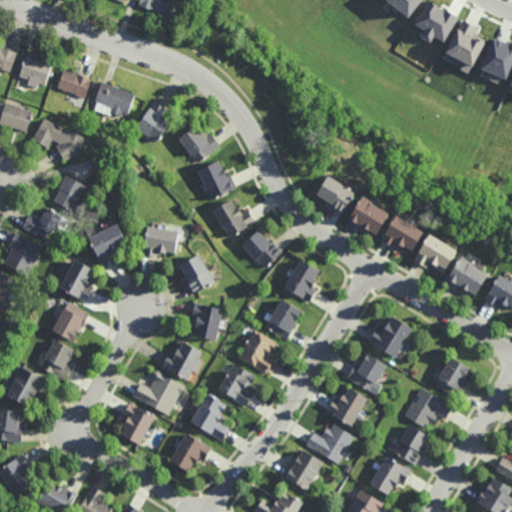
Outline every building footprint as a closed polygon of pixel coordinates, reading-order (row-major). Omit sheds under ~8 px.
[(172,0),(167,14),(139,4),(140,0),(172,0)] [(411,17),(421,0),(388,0),(387,2),(411,17)] [(459,16),(428,0),(416,25),(425,30),(421,37),(431,42),(434,36),(445,42),(459,16)] [(475,34),(479,28),(463,19),(446,53),(464,62),(461,69),(469,73),(487,40),(475,34)] [(481,68),(507,79),(511,66),(511,44),(494,37),(481,68)] [(0,46),(2,47),(18,52),(11,72),(2,69),(2,67),(0,66),(0,46)] [(45,84),(40,82),(38,88),(28,84),(27,85),(20,82),(22,77),(20,76),(27,55),(52,64),(45,84)] [(77,73),(93,78),(86,98),(76,95),(76,94),(66,90),(66,91),(63,90),(63,89),(58,87),(64,69),(77,73)] [(128,114),(122,111),(120,116),(111,112),(110,115),(94,109),(97,102),(95,101),(102,81),(136,94),(128,114)] [(158,142),(136,127),(155,100),(167,108),(164,112),(173,119),(171,121),(172,121),(158,142)] [(28,132),(15,127),(15,128),(0,123),(8,102),(35,112),(28,132)] [(70,131),(70,129),(88,139),(80,153),(66,161),(58,145),(62,144),(54,139),(49,147),(34,139),(39,129),(40,130),(46,118),(70,131)] [(198,127),(198,126),(203,132),(202,133),(206,137),(212,133),(221,145),(199,162),(193,154),(192,156),(179,139),(197,125),(198,127)] [(224,168),(228,176),(231,174),(237,187),(210,200),(205,189),(206,189),(198,171),(220,160),(224,168)] [(74,212),(55,201),(62,189),(61,189),(68,175),(88,187),(74,212)] [(345,214),(332,207),(333,205),(319,196),(330,176),(347,186),(346,188),(357,194),(345,214)] [(379,237),(364,228),(363,229),(351,222),(365,198),(374,203),(373,204),(392,215),(379,237)] [(237,207),(238,206),(243,213),(248,209),(256,222),(231,238),(214,211),(232,199),(237,207)] [(71,221),(65,231),(60,228),(58,232),(55,230),(52,235),(41,229),(37,236),(22,227),(30,214),(38,219),(41,215),(43,217),(48,208),(71,221)] [(415,253),(407,247),(406,249),(398,244),(395,249),(383,241),(398,216),(427,234),(415,253)] [(105,269),(92,239),(122,225),(131,246),(123,249),(124,252),(116,256),(119,263),(105,269)] [(176,255),(167,253),(167,255),(159,254),(158,258),(143,256),(148,227),(180,233),(176,255)] [(46,239),(39,235),(41,230),(49,234),(46,239)] [(271,243),(273,241),(283,251),(265,267),(257,258),(256,259),(243,246),(259,230),(271,243)] [(28,277),(5,264),(13,248),(10,246),(17,233),(44,248),(28,277)] [(441,240),(443,236),(453,243),(451,247),(460,253),(449,271),(447,270),(445,274),(431,265),(428,269),(416,261),(432,235),(441,240)] [(474,265),(492,277),(478,297),(463,288),(463,289),(449,280),(464,258),(467,260),(471,254),(478,258),(474,265)] [(209,272),(210,271),(217,283),(195,296),(187,283),(189,282),(180,267),(199,255),(209,272)] [(313,287),(318,290),(309,303),(285,287),(292,277),(287,273),(290,268),(295,271),(302,260),(320,272),(315,280),(317,281),(313,287)] [(88,302),(64,289),(79,261),(98,272),(93,280),(95,281),(92,288),(95,290),(88,302)] [(4,308),(0,305),(0,271),(19,281),(4,308)] [(511,308),(510,307),(510,308),(502,304),(500,308),(487,301),(502,276),(510,281),(510,282),(511,283),(511,308)] [(294,325),(295,326),(287,339),(266,326),(270,321),(264,317),(268,311),(274,315),(283,299),(303,311),(294,325)] [(79,332),(77,331),(72,339),(55,330),(70,303),(89,313),(79,332)] [(221,325),(219,324),(216,340),(195,335),(197,324),(195,323),(196,318),(193,318),(196,304),(225,310),(221,325)] [(412,328),(395,356),(369,341),(377,328),(383,332),(386,327),(384,326),(387,321),(390,323),(394,317),(412,328)] [(260,332),(261,331),(271,337),(271,338),(277,342),(272,350),(270,349),(269,352),(271,353),(269,356),(275,360),(266,373),(238,356),(254,328),(260,332)] [(65,379),(41,366),(46,357),(43,356),(53,337),(73,347),(72,349),(69,357),(72,359),(69,364),(72,365),(65,379)] [(183,340),(183,339),(203,350),(187,379),(162,365),(169,352),(172,353),(180,338),(183,340)] [(389,363),(377,382),(382,385),(376,395),(348,377),(356,363),(359,365),(362,359),(364,360),(369,351),(389,363)] [(456,397),(435,385),(453,354),(472,365),(465,377),(467,378),(456,397)] [(255,375),(247,389),(254,393),(246,406),(233,398),(234,397),(219,388),(227,374),(221,371),(225,364),(231,367),(234,362),(255,375)] [(38,392),(36,390),(32,397),(30,397),(26,405),(4,393),(19,364),(42,377),(45,379),(38,392)] [(180,395),(179,394),(169,415),(134,396),(141,383),(150,388),(154,380),(152,378),(152,374),(153,371),(156,370),(159,371),(184,384),(183,386),(185,387),(180,395)] [(370,396),(352,424),(336,414),(335,415),(327,411),(335,398),(339,401),(345,392),(346,393),(351,385),(370,396)] [(453,407),(446,419),(435,412),(434,414),(437,417),(433,424),(430,422),(426,428),(405,415),(413,401),(417,403),(421,397),(417,395),(421,387),(453,407)] [(222,441),(210,434),(211,432),(191,420),(207,392),(227,404),(221,414),(222,415),(218,421),(230,428),(222,441)] [(139,444),(121,433),(125,425),(123,424),(126,417),(122,415),(130,401),(155,415),(139,444)] [(17,419),(16,418),(16,419),(20,420),(19,427),(22,427),(19,442),(9,440),(9,439),(0,437),(0,406),(18,409),(18,411),(17,419)] [(355,436),(347,449),(343,447),(339,454),(343,456),(339,463),(307,444),(314,432),(325,439),(326,437),(323,435),(327,427),(331,429),(335,423),(355,436)] [(415,464),(394,452),(411,423),(430,434),(420,450),(423,452),(415,464)] [(204,460),(199,457),(195,463),(193,462),(188,470),(170,459),(187,432),(212,447),(204,460)] [(324,460),(313,479),(315,480),(309,489),(308,488),(307,490),(297,484),(298,482),(285,475),(293,462),(295,463),(295,462),(299,455),(299,456),(304,448),(324,460)] [(18,494),(1,469),(12,461),(12,460),(21,453),(30,466),(26,469),(29,475),(28,476),(33,484),(18,494)] [(404,483),(399,481),(395,487),(394,486),(389,494),(370,483),(387,455),(405,466),(405,467),(411,471),(404,483)] [(511,477),(506,474),(506,475),(496,469),(504,456),(511,461),(511,459),(511,477)] [(349,473),(344,470),(348,464),(352,466),(349,473)] [(511,485),(511,489),(509,494),(511,496),(511,503),(506,511),(493,511),(477,501),(485,488),(486,489),(491,482),(492,483),(496,476),(511,485)] [(60,485),(60,484),(77,494),(66,511),(53,511),(54,511),(35,500),(47,478),(60,485)] [(114,511),(76,511),(93,485),(105,493),(101,500),(116,510),(114,511)] [(348,511),(362,488),(385,502),(379,511),(348,511)] [(304,502),(297,511),(257,511),(256,511),(264,499),(274,505),(277,499),(279,500),(285,490),(304,502)] [(122,511),(128,503),(141,511),(122,511)]
